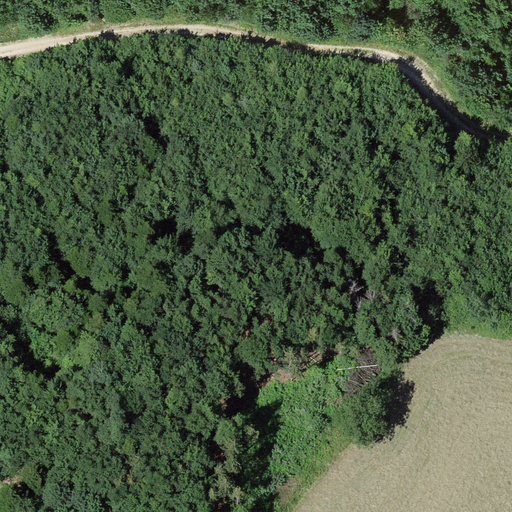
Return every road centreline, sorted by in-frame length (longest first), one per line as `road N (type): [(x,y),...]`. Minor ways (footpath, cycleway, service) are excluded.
road 1 (track): [(0,48),(112,30),(207,28),(385,52),(453,112),(511,137)]
road 2 (track): [(511,349),(455,349),(407,381),(307,511)]
